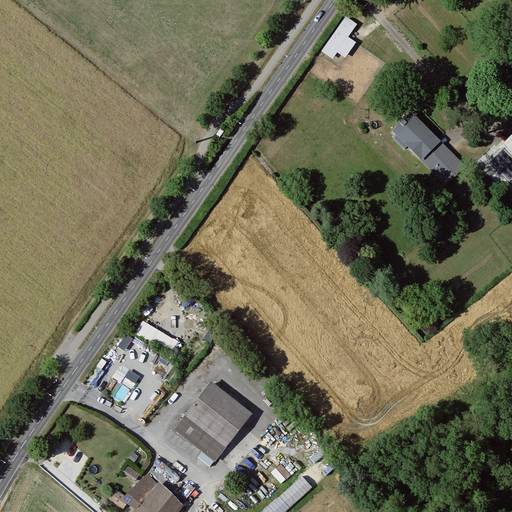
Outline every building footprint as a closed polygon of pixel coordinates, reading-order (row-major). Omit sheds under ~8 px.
[(350,58),(358,41),(352,37),(360,23),(346,15),(326,53),(337,58),(340,52),(350,58)] [(511,136),(488,161),(503,176),(511,166),(511,136)] [(465,165),(436,137),(417,156),(446,184),(465,165)] [(211,320),(200,306),(191,314),(202,327),(211,320)] [(177,341),(143,321),(135,334),(169,354),(177,341)] [(217,338),(206,329),(198,337),(210,346),(217,338)] [(133,339),(127,335),(119,347),(125,351),(133,339)] [(242,356),(234,345),(227,351),(235,361),(242,356)] [(139,377),(129,370),(125,377),(135,383),(139,377)] [(211,382),(174,430),(214,462),(252,413),(211,382)] [(59,443),(49,436),(46,441),(56,448),(59,443)] [(57,450),(46,442),(42,447),(53,455),(57,450)] [(138,457),(133,453),(129,459),(134,463),(138,457)] [(284,464),(274,470),(282,482),(292,475),(284,464)] [(139,475),(127,466),(123,472),(135,481),(139,475)] [(121,501),(125,504),(134,510),(132,511),(182,511),(180,509),(182,506),(158,481),(157,484),(147,474),(129,490),(121,501)] [(286,511),(315,487),(305,475),(263,511),(286,511)] [(122,508),(125,504),(121,501),(129,490),(120,484),(110,499),(122,508)]
